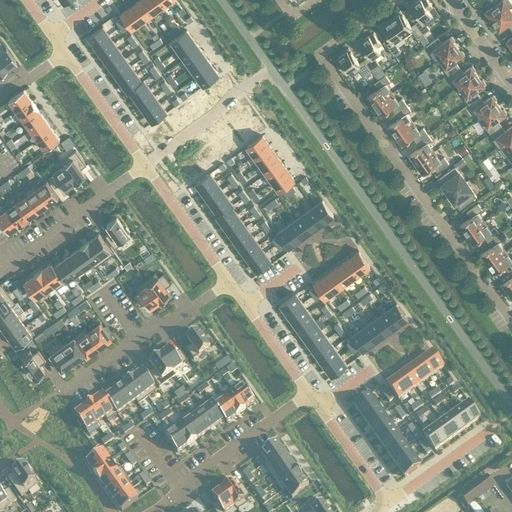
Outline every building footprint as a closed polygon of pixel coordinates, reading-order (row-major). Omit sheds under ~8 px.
[(139,0),(130,7),(141,22),(150,16),(139,0)] [(152,0),(138,0),(139,0),(150,16),(159,9),(152,0)] [(165,0),(152,0),(159,9),(168,3),(165,0)] [(415,22),(423,33),(430,29),(424,20),(432,14),(429,9),(433,6),(428,0),(416,0),(415,1),(414,0),(413,0),(409,4),(420,19),(415,22)] [(511,6),(511,2),(510,0),(490,0),(494,5),(485,12),(488,16),(489,15),(493,20),(510,8),(511,6)] [(130,7),(121,13),(132,28),(141,22),(130,7)] [(510,8),(493,20),(496,25),(495,26),(498,30),(507,24),(511,29),(511,28),(511,10),(510,8)] [(423,33),(415,22),(411,25),(400,10),(395,14),(396,15),(391,19),(403,35),(411,29),(417,38),(423,33)] [(403,35),(391,19),(386,22),(385,21),(380,25),(391,40),(386,43),(394,54),(400,50),(394,41),(403,35)] [(103,26),(88,36),(94,44),(109,34),(103,26)] [(187,29),(171,40),(178,49),(193,38),(187,29)] [(364,59),(371,70),(380,64),(374,56),(381,51),(377,46),(381,43),(373,33),(369,35),(369,34),(363,38),(362,37),(357,41),(368,56),(364,59)] [(109,34),(94,44),(100,52),(114,42),(109,34)] [(431,51),(433,50),(439,58),(457,46),(453,41),(454,40),(451,36),(442,42),(438,37),(426,45),(431,51)] [(193,38),(178,49),(184,58),(200,47),(193,38)] [(114,42),(100,52),(105,60),(120,49),(114,42)] [(460,51),(457,46),(439,58),(446,67),(443,68),(448,74),(459,66),(455,61),(464,54),(461,50),(460,51)] [(5,47),(0,50),(0,60),(6,70),(16,62),(5,47)] [(200,47),(184,58),(190,67),(206,56),(200,47)] [(371,70),(364,59),(359,63),(348,47),(343,51),(344,52),(338,56),(339,57),(335,60),(343,71),(347,68),(350,73),(357,68),(363,76),(371,70)] [(120,49),(105,60),(111,68),(125,57),(120,49)] [(206,56),(190,67),(197,76),(212,65),(206,56)] [(125,57),(111,68),(117,76),(131,65),(125,57)] [(131,65),(117,76),(122,83),(137,73),(131,65)] [(212,65),(197,76),(203,85),(219,74),(212,65)] [(463,72),(459,66),(448,74),(452,80),(454,79),(460,87),(478,75),(474,70),(475,69),(472,65),(463,72)] [(137,73),(122,83),(128,91),(129,90),(142,81),(137,73)] [(385,74),(378,80),(374,83),(378,88),(367,97),(370,101),(371,100),(375,105),(392,92),(386,84),(390,81),(385,74)] [(481,80),(478,75),(460,87),(467,96),(464,98),(469,104),(480,95),(476,90),(485,84),(482,79),(481,80)] [(142,81),(129,90),(135,98),(150,88),(144,80),(142,81)] [(150,88),(135,98),(141,106),(155,95),(150,88)] [(24,89),(9,100),(16,110),(32,99),(24,89)] [(392,92),(375,105),(378,110),(377,111),(380,115),(391,107),(395,112),(407,104),(402,98),(398,101),(392,92)] [(484,101),(480,95),(469,104),(473,110),(475,108),(481,117),(499,104),(495,100),(496,99),(493,94),(484,101)] [(155,95),(141,106),(146,114),(161,103),(155,95)] [(32,99),(16,110),(23,120),(39,109),(32,99)] [(161,103),(146,114),(152,122),(167,111),(161,103)] [(407,104),(395,112),(399,118),(388,126),(391,130),(392,129),(396,134),(413,122),(407,113),(411,110),(407,104)] [(497,119),(506,113),(503,108),(502,109),(499,104),(481,117),(477,120),(483,128),(485,127),(490,133),(501,125),(497,119)] [(39,109),(23,120),(30,130),(46,119),(39,109)] [(46,119),(30,130),(37,140),(53,128),(46,119)] [(413,122),(396,134),(399,139),(398,140),(401,144),(412,136),(416,141),(428,133),(423,127),(419,130),(413,122)] [(511,125),(505,130),(501,125),(490,133),(494,139),(496,137),(502,146),(511,139),(511,125)] [(53,128),(37,140),(44,149),(60,138),(53,128)] [(428,133),(416,141),(420,147),(409,155),(412,159),(413,158),(417,163),(434,151),(428,142),(432,139),(428,133)] [(262,135),(247,146),(253,155),(269,144),(262,135)] [(75,144),(69,136),(65,138),(71,147),(75,144)] [(511,152),(511,139),(502,146),(509,155),(511,152)] [(269,144),(253,155),(260,164),(275,153),(269,144)] [(76,150),(60,161),(62,165),(63,165),(76,182),(86,175),(81,168),(86,165),(76,150)] [(434,151),(417,163),(420,168),(419,169),(422,174),(433,165),(437,171),(449,163),(444,156),(440,160),(434,151)] [(275,153),(260,164),(266,173),(282,162),(275,153)] [(282,162),(266,173),(272,182),(288,171),(282,162)] [(62,165),(47,176),(55,187),(60,183),(65,190),(75,183),(76,182),(63,165),(62,165)] [(449,193),(466,181),(455,166),(440,177),(447,187),(445,188),(449,193)] [(288,171),(272,182),(279,191),(294,180),(288,171)] [(210,172),(196,183),(201,191),(216,180),(210,172)] [(37,187),(49,204),(59,197),(47,180),(37,187)] [(216,180),(201,191),(207,199),(222,188),(216,180)] [(455,197),(461,207),(477,196),(466,181),(449,193),(453,199),(455,197)] [(34,183),(24,191),(26,195),(27,194),(39,211),(49,204),(37,187),(34,183)] [(222,188),(207,199),(213,206),(227,196),(222,188)] [(26,195),(17,201),(29,218),(39,211),(27,194),(26,195)] [(227,196),(213,206),(218,214),(231,205),(233,204),(227,196)] [(322,199),(313,206),(325,221),(334,215),(322,199)] [(17,201),(7,208),(19,225),(29,218),(17,201)] [(467,233),(484,221),(478,213),(482,210),(478,203),(466,211),(470,217),(459,225),(462,230),(464,229),(467,233)] [(218,214),(217,215),(222,223),(237,213),(231,205),(218,214)] [(313,206),(304,212),(316,228),(325,221),(313,206)] [(7,208),(0,213),(0,219),(9,232),(19,225),(7,208)] [(304,212),(295,219),(307,234),(316,228),(304,212)] [(237,213),(222,223),(228,231),(243,221),(237,213)] [(111,231),(105,235),(115,248),(131,236),(128,233),(130,232),(126,226),(124,228),(117,217),(106,225),(111,231)] [(295,219),(287,225),(298,241),(307,234),(295,219)] [(243,221),(228,231),(234,239),(248,229),(243,221)] [(484,221),(467,233),(470,238),(469,239),(472,244),(484,235),(488,241),(499,233),(495,227),(490,230),(484,221)] [(287,225),(278,231),(289,247),(298,241),(287,225)] [(248,229),(234,239),(239,247),(254,236),(248,229)] [(99,233),(89,240),(104,260),(114,253),(99,233)] [(499,233),(488,241),(491,246),(480,254),(483,259),(485,258),(488,263),(505,250),(499,242),(503,239),(499,233)] [(254,236),(239,247),(245,255),(259,244),(254,236)] [(89,239),(80,246),(92,263),(95,267),(104,260),(89,240),(89,239)] [(259,244),(245,255),(251,263),(265,252),(259,244)] [(80,246),(71,252),(83,269),(92,263),(80,246)] [(359,250),(350,257),(361,272),(370,266),(359,250)] [(505,250),(488,263),(491,267),(490,268),(493,273),(505,265),(509,270),(511,267),(511,258),(511,259),(505,250)] [(71,252),(63,259),(75,275),(83,269),(71,252)] [(265,252),(251,263),(256,270),(271,260),(265,252)] [(350,257),(341,263),(352,279),(361,272),(350,257)] [(54,265),(66,282),(66,281),(75,275),(63,259),(54,265)] [(52,261),(42,268),(56,287),(55,287),(57,289),(66,282),(66,281),(66,282),(54,265),(52,261)] [(341,263),(332,269),(343,285),(352,279),(341,263)] [(509,292),(511,289),(511,267),(509,270),(511,274),(511,275),(501,284),(504,288),(506,287),(509,292)] [(42,268),(33,274),(34,274),(45,291),(46,293),(55,287),(56,287),(42,268)] [(332,269),(323,276),(334,291),(343,285),(332,269)] [(155,272),(145,280),(160,301),(171,294),(166,287),(171,283),(163,273),(158,276),(155,272)] [(34,274),(24,281),(36,298),(45,291),(34,274)] [(323,276),(314,282),(325,298),(334,291),(323,276)] [(138,291),(132,295),(140,305),(145,302),(150,308),(160,301),(145,280),(135,287),(138,291)] [(1,282),(0,283),(0,298),(9,293),(1,282)] [(0,298),(0,313),(11,305),(12,306),(16,303),(9,293),(0,298)] [(296,293),(280,304),(287,313),(302,302),(296,293)] [(302,302),(287,313),(293,322),(308,310),(302,302)] [(396,302),(387,309),(398,324),(407,318),(396,302)] [(11,305),(0,313),(0,324),(2,327),(19,315),(12,306),(11,305)] [(387,309),(378,315),(389,331),(398,324),(387,309)] [(308,310),(293,322),(299,331),(315,319),(308,310)] [(19,315),(2,327),(9,337),(26,325),(25,324),(19,315)] [(378,315),(369,322),(380,337),(389,331),(378,315)] [(315,319),(299,331),(306,339),(321,328),(315,319)] [(88,330),(88,331),(100,347),(111,339),(112,338),(111,337),(101,323),(100,321),(99,322),(88,330)] [(369,322),(360,328),(372,344),(380,337),(369,322)] [(26,325),(9,337),(16,347),(35,334),(27,323),(25,324),(26,325)] [(85,327),(73,336),(73,337),(74,337),(86,353),(86,354),(87,355),(86,355),(87,356),(88,355),(99,348),(100,347),(88,331),(88,330),(85,327)] [(321,328),(306,339),(312,348),(328,337),(321,328)] [(360,328),(351,334),(363,350),(372,344),(360,328)] [(191,345),(186,349),(194,360),(210,349),(209,347),(210,346),(207,341),(205,342),(197,331),(187,339),(191,345)] [(63,345),(62,345),(74,362),(75,362),(75,361),(86,354),(86,353),(74,337),(73,337),(63,345)] [(328,337),(312,348),(319,357),(334,346),(328,337)] [(60,341),(47,350),(50,354),(51,355),(61,370),(62,371),(63,370),(74,362),(62,345),(63,345),(62,345),(60,341)] [(334,346),(319,357),(325,366),(340,355),(334,346)] [(160,355),(160,356),(173,373),(183,366),(188,362),(180,352),(175,355),(170,349),(160,356),(160,355)] [(30,350),(19,357),(23,363),(22,364),(25,369),(27,368),(35,379),(45,371),(41,365),(46,361),(38,350),(33,354),(30,350)] [(432,353),(423,359),(435,375),(444,368),(432,353)] [(340,355),(325,366),(331,375),(347,364),(340,355)] [(154,370),(149,374),(160,389),(176,377),(173,373),(160,356),(150,363),(154,370)] [(423,359),(414,366),(426,381),(435,375),(423,359)] [(219,363),(215,367),(218,372),(223,368),(219,363)] [(414,366),(405,372),(417,388),(426,381),(414,366)] [(143,371),(133,378),(148,398),(158,391),(143,371)] [(405,372),(397,379),(408,394),(417,388),(405,372)] [(133,377),(124,384),(136,401),(138,405),(148,398),(133,378),(133,377)] [(397,379),(388,385),(399,400),(408,394),(397,379)] [(241,382),(231,389),(246,410),(255,403),(251,397),(253,396),(249,391),(248,392),(241,382)] [(124,384),(115,391),(127,408),(127,407),(136,401),(124,384)] [(222,396),(221,396),(224,400),(225,400),(236,416),(246,410),(231,389),(222,396)] [(106,398),(105,398),(118,415),(117,415),(118,416),(129,409),(127,407),(127,408),(115,391),(106,398)] [(103,394),(93,401),(105,418),(108,422),(117,415),(118,415),(105,398),(106,398),(103,394)] [(369,396),(354,407),(360,416),(376,405),(369,396)] [(215,406),(225,420),(224,420),(227,423),(236,416),(225,400),(224,400),(215,406)] [(93,401),(84,408),(96,424),(105,418),(93,401)] [(204,410),(203,410),(215,426),(224,420),(225,420),(215,406),(213,403),(204,410)] [(469,403),(460,410),(471,425),(480,419),(469,403)] [(376,405),(360,416),(367,424),(382,413),(376,405)] [(191,413),(192,415),(193,414),(206,433),(215,426),(203,410),(204,410),(201,406),(191,413)] [(84,408),(75,415),(79,420),(77,422),(81,427),(82,425),(86,431),(96,424),(84,408)] [(460,410),(451,416),(462,432),(471,425),(460,410)] [(382,413),(367,424),(373,433),(389,422),(382,413)] [(184,421),(183,421),(197,440),(206,433),(193,414),(192,415),(184,421)] [(451,416),(442,423),(453,438),(462,432),(451,416)] [(182,419),(173,426),(187,446),(197,440),(183,421),(184,421),(182,419)] [(389,422),(373,433),(379,442),(395,431),(389,422)] [(442,423),(433,429),(444,445),(453,438),(442,423)] [(173,426),(163,433),(178,453),(187,446),(173,426)] [(433,429),(424,436),(435,451),(444,445),(433,429)] [(395,431),(379,442),(386,451),(401,440),(395,431)] [(401,440),(386,451),(392,460),(408,449),(401,440)] [(277,442),(258,455),(265,464),(283,451),(277,442)] [(408,449),(392,460),(399,469),(414,457),(408,449)] [(103,451),(86,463),(94,473),(110,461),(103,451)] [(265,464),(263,465),(263,466),(269,474),(290,460),(283,451),(265,464)] [(414,457),(399,469),(405,478),(420,467),(414,457)] [(290,460),(269,474),(275,483),(296,468),(290,460)] [(110,461),(94,473),(101,483),(117,471),(110,461)] [(23,464),(12,472),(18,481),(13,485),(21,497),(38,485),(33,477),(32,475),(33,474),(29,468),(27,469),(26,467),(23,464)] [(296,468),(275,483),(282,492),(286,490),(286,489),(302,477),(296,468)] [(117,471),(101,483),(108,492),(124,480),(117,471)] [(460,496),(468,508),(496,488),(487,476),(460,496)] [(302,477),(286,489),(286,490),(292,498),(309,486),(302,477)] [(124,480),(108,492),(115,502),(131,490),(124,480)] [(232,481),(222,489),(235,506),(234,506),(237,510),(248,503),(245,499),(250,495),(242,484),(237,488),(232,481)] [(0,489),(0,511),(16,501),(8,489),(2,493),(0,489)] [(216,502),(211,506),(214,511),(226,511),(234,506),(235,506),(222,489),(212,496),(216,502)] [(131,490),(115,502),(121,511),(122,511),(138,500),(131,490)] [(312,510),(308,511),(329,511),(327,509),(329,508),(325,503),(323,504),(319,498),(309,506),(312,510)] [(448,502),(434,511),(446,511),(451,509),(451,506),(448,502)]
